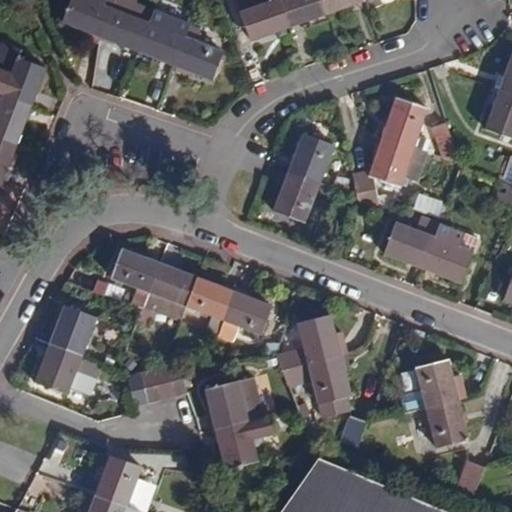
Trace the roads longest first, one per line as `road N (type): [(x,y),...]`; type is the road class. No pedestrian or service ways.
road 1 (residential): [(202,222),(248,122),(283,97),(411,54),(440,31),(452,0)]
road 2 (residential): [(511,342),(202,222)]
road 3 (residential): [(202,222),(108,208),(75,227),(49,254),(0,353)]
